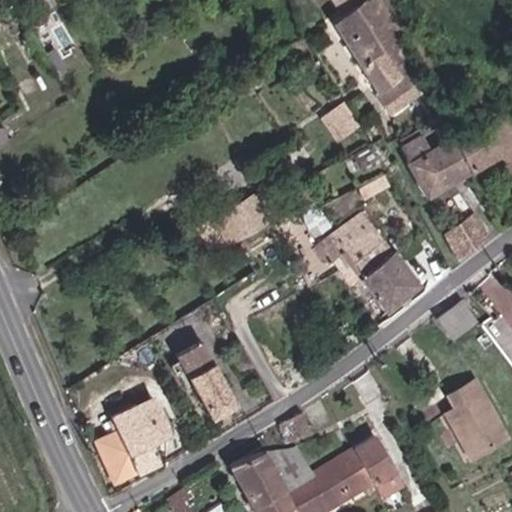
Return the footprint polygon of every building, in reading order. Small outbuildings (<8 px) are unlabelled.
[(330,0),(343,20),(359,11),(351,0),(330,0)] [(378,0),(377,0),(359,11),(343,20),(331,27),(388,122),(414,103),(421,114),(438,105),(378,0)] [(339,149),(360,135),(343,110),(322,123),(339,149)] [(453,143),(455,145),(470,180),(504,158),(509,166),(507,171),(511,175),(511,124),(497,110),(478,130),(453,143)] [(4,129),(0,130),(0,149),(12,143),(4,129)] [(442,148),(453,143),(448,131),(436,137),(442,148)] [(436,137),(423,142),(428,154),(442,148),(436,137)] [(399,149),(425,201),(442,192),(424,156),(428,154),(423,142),(421,138),(399,149)] [(424,156),(442,192),(447,190),(470,180),(455,145),(453,143),(442,148),(428,154),(424,156)] [(385,174),(356,187),(361,199),(391,186),(385,174)] [(452,199),(447,190),(442,192),(425,201),(429,210),(452,199)] [(453,203),(431,214),(441,237),(464,225),(453,203)] [(220,221),(234,247),(264,228),(249,204),(220,221)] [(359,283),(393,257),(362,219),(315,254),(328,269),(341,261),(359,283)] [(464,225),(441,237),(455,268),(486,244),(474,220),(464,225)] [(418,289),(393,257),(359,283),(386,318),(418,289)] [(433,330),(449,353),(476,331),(460,309),(433,330)] [(511,344),(495,322),(479,336),(511,379),(511,344)] [(235,409),(198,345),(175,359),(212,422),(235,409)] [(470,385),(446,400),(453,413),(444,419),(469,459),(503,438),(470,385)] [(106,424),(113,438),(95,447),(113,487),(155,467),(146,448),(165,439),(149,404),(106,424)] [(309,436),(299,416),(277,429),(290,449),(309,436)] [(278,493),(288,511),(324,511),(391,472),(369,438),(325,465),(306,475),(278,493)] [(306,475),(290,449),(256,457),(230,472),(253,511),(288,511),(278,493),(306,475)]
